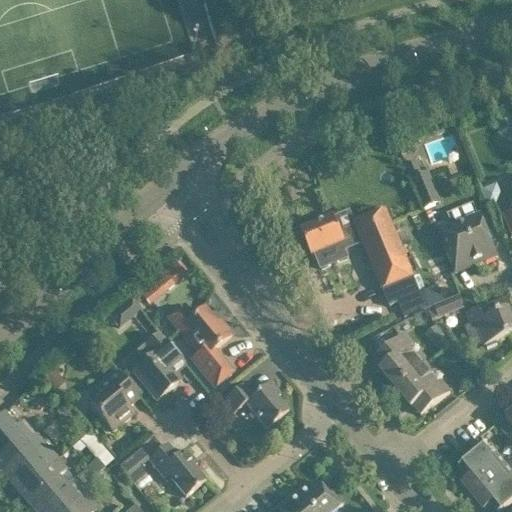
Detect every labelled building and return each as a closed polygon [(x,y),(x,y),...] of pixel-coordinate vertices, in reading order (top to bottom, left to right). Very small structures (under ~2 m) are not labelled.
[(511,117),(508,116),(506,123),(504,122),(499,136),(511,141),(511,117)] [(408,169),(425,212),(442,205),(430,173),(422,176),(418,165),(408,169)] [(496,205),(498,200),(493,187),(482,192),(489,208),(496,205)] [(334,217),(300,231),(311,257),(315,255),(321,270),(347,259),(344,251),(362,244),(388,307),(389,307),(397,324),(427,310),(420,294),(394,230),(386,211),(382,213),(354,224),(355,228),(341,234),(334,217)] [(453,229),(451,224),(437,230),(448,256),(455,274),(496,257),(488,239),(480,218),(453,229)] [(175,264),(156,279),(166,292),(185,276),(175,264)] [(137,294),(130,300),(131,300),(136,307),(144,301),(137,294)] [(459,297),(427,310),(432,321),(438,318),(438,319),(464,308),(459,297)] [(120,314),(128,325),(140,316),(131,305),(120,314)] [(474,349),(484,345),(485,348),(486,347),(487,350),(497,346),(496,343),(511,336),(511,318),(509,311),(495,316),(490,306),(467,315),(472,327),(466,329),(474,349)] [(167,319),(177,332),(197,356),(191,361),(214,389),(232,374),(214,352),(231,338),(223,328),(219,330),(203,311),(191,321),(180,309),(167,319)] [(191,375),(171,351),(158,335),(144,347),(153,357),(132,374),(156,403),(191,375)] [(338,336),(327,342),(332,352),(343,346),(338,336)] [(384,390),(389,396),(423,368),(408,349),(412,347),(404,337),(385,353),(384,352),(369,365),(377,375),(381,372),(391,384),(384,390)] [(423,368),(389,396),(394,402),(401,396),(411,410),(414,408),(421,417),(450,393),(442,383),(438,386),(423,368)] [(44,381),(55,393),(66,384),(55,371),(44,381)] [(89,408),(99,419),(112,435),(134,416),(128,409),(138,401),(137,400),(125,385),(115,373),(95,389),(102,397),(89,408)] [(130,381),(125,385),(137,400),(142,396),(130,381)] [(252,398),(242,386),(222,403),(233,416),(245,406),(266,432),(288,414),(277,400),(280,397),(270,384),(252,398)] [(0,418),(0,473),(1,474),(16,462),(29,478),(45,465),(47,468),(58,459),(37,435),(27,443),(4,415),(0,418)] [(105,468),(114,461),(92,435),(84,443),(105,468)] [(167,446),(162,450),(148,461),(166,484),(170,481),(185,499),(205,483),(193,469),(197,466),(185,451),(177,458),(167,446)] [(462,483),(473,497),(507,469),(497,457),(494,460),(483,448),(459,468),(467,479),(462,483)] [(1,474),(33,511),(35,511),(74,480),(67,471),(58,459),(47,468),(45,465),(29,478),(16,462),(1,474)] [(74,480),(35,511),(95,511),(100,508),(83,489),(104,471),(96,462),(75,480),(74,479),(74,480)] [(141,467),(127,479),(133,486),(144,477),(141,467)] [(511,475),(507,469),(473,497),(484,510),(489,505),(494,511),(502,511),(511,504),(511,475)] [(302,489),(294,495),(308,511),(335,511),(343,506),(333,494),(327,498),(316,484),(305,493),(302,489)] [(273,511),(308,511),(294,495),(287,501),(273,511)]
